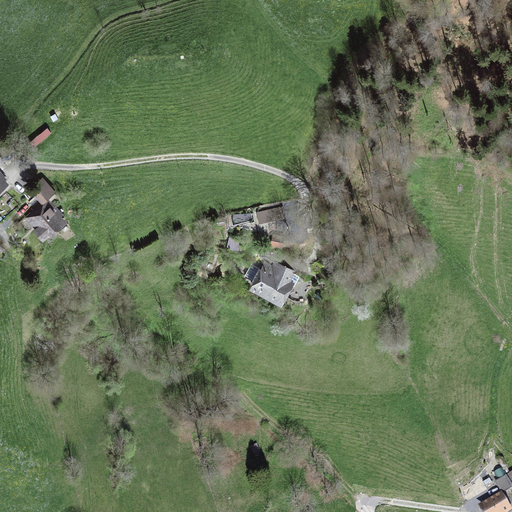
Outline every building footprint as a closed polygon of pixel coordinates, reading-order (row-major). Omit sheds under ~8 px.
[(46,129),(30,141),(33,145),(49,133),(46,129)] [(31,189),(42,202),(47,198),(54,192),(42,179),(31,189)] [(59,211),(47,198),(42,202),(26,216),(37,228),(35,229),(43,238),(60,224),(54,216),(59,211)] [(272,217),(267,207),(259,211),(263,221),(272,217)] [(232,221),(252,220),(252,212),(232,213),(232,221)] [(271,243),(282,246),(284,237),(273,235),(271,243)] [(290,283),(294,286),(300,276),(294,272),(274,262),(272,265),(264,261),(260,268),(251,264),(245,275),(253,280),(251,284),(280,300),(290,283)] [(511,486),(506,476),(497,481),(504,492),(511,487),(511,486)] [(500,495),(482,506),(484,511),(504,511),(509,510),(500,495)]
